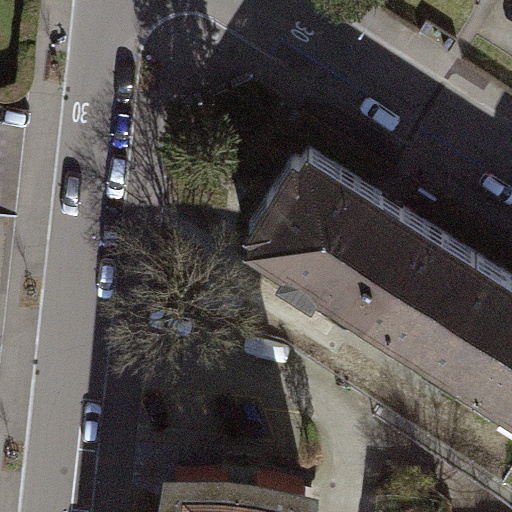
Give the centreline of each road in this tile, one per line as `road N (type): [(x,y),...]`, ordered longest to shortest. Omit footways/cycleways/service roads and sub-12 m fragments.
road 1 (residential): [(108,0),(55,511)]
road 2 (residential): [(511,162),(253,0)]
